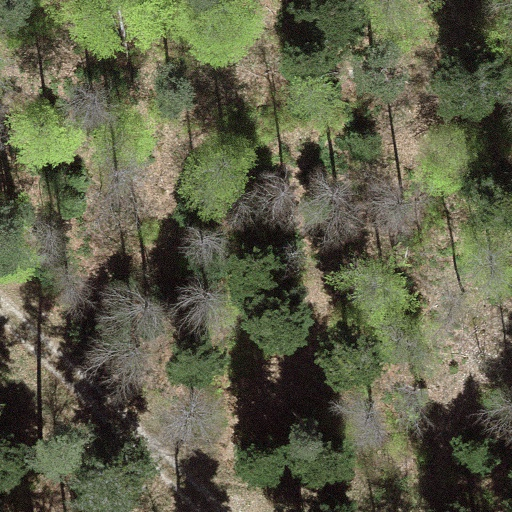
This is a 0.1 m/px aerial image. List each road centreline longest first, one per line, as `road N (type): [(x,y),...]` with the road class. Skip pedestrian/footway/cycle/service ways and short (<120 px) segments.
road 1 (track): [(0,6),(511,54)]
road 2 (track): [(511,495),(164,463)]
road 3 (track): [(213,511),(0,315)]
